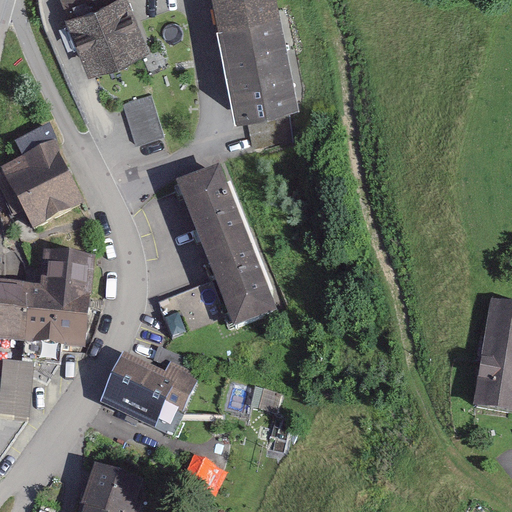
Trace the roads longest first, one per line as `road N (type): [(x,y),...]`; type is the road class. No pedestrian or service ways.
road 1 (residential): [(7,0),(117,227),(125,261),(122,311),(102,366),(32,468)]
road 2 (unknown): [(62,422),(194,454)]
